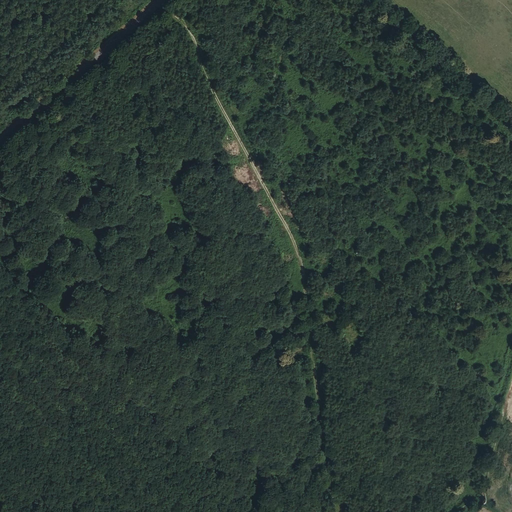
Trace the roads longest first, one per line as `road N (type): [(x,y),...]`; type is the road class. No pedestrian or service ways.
road 1 (track): [(334,511),(299,256),(172,0)]
road 2 (tertiary): [(159,0),(0,139)]
